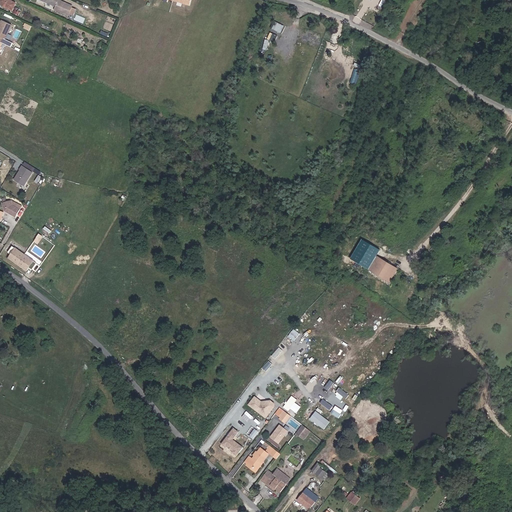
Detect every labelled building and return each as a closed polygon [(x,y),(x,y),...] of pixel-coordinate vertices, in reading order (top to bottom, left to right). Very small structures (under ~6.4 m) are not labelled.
[(0,0),(0,4),(12,11),(16,4),(8,0),(0,0)] [(70,14),(72,8),(73,6),(59,0),(58,0),(37,0),(57,8),(56,10),(69,16),(70,14)] [(5,40),(12,26),(2,21),(0,25),(0,26),(1,26),(0,28),(0,49),(1,47),(0,47),(2,43),(4,40),(5,40)] [(282,32),(284,24),(275,21),(272,29),(282,32)] [(351,82),(356,84),(360,70),(354,68),(351,82)] [(26,186),(35,172),(24,165),(22,169),(22,170),(19,174),(20,175),(20,176),(19,175),(16,179),(26,186)] [(8,214),(15,218),(20,210),(12,206),(12,202),(3,204),(4,212),(7,212),(8,213),(8,214)] [(36,263),(12,246),(8,252),(11,254),(9,257),(26,270),(28,267),(31,269),(36,263)] [(397,270),(378,257),(370,270),(389,283),(397,270)] [(287,361),(291,364),(298,354),(294,351),(287,361)] [(290,408),(296,412),(301,406),(295,402),(297,399),(292,395),(284,406),(289,410),(290,408)] [(254,398),(248,405),(265,418),(274,407),(273,404),(270,402),(267,402),(266,404),(263,405),(254,398)] [(283,414),(284,412),(279,408),(275,414),(280,418),(281,417),(283,414)] [(280,418),(285,422),(289,416),(284,412),(283,414),(281,417),(280,418)] [(286,431),(278,425),(275,429),(276,430),(275,431),(274,431),(269,437),(277,443),(286,431)] [(301,434),(306,429),(302,426),(298,432),(301,434)] [(231,452),(236,456),(243,448),(232,440),(238,432),(233,428),(221,445),(226,448),(227,447),(229,449),(229,448),(231,449),(230,450),(232,451),(231,452)] [(309,431),(306,429),(301,434),(298,432),(295,435),(302,440),(309,431)] [(260,448),(252,459),(248,456),(243,463),(247,466),(248,465),(250,467),(253,468),(255,470),(256,471),(268,454),(260,448)] [(270,455),(276,459),(280,455),(274,450),(270,455)] [(315,474),(320,467),(322,466),(318,462),(312,471),(315,474)] [(250,467),(248,465),(247,466),(246,467),(254,473),(256,471),(255,470),(253,468),(250,467)] [(271,476),(273,474),(275,472),(276,470),(271,466),(261,480),(266,484),(266,483),(268,481),(270,478),(271,476)] [(324,481),(329,474),(320,467),(315,474),(324,481)] [(289,480),(276,470),(275,472),(273,474),(271,476),(270,478),(268,481),(266,483),(266,484),(267,485),(269,487),(271,485),(272,486),(274,488),(275,488),(280,492),(289,480)] [(307,488),(303,492),(315,502),(319,497),(307,488)] [(355,505),(361,498),(352,491),(346,498),(355,505)] [(315,502),(303,492),(297,500),(309,510),(315,502)]
